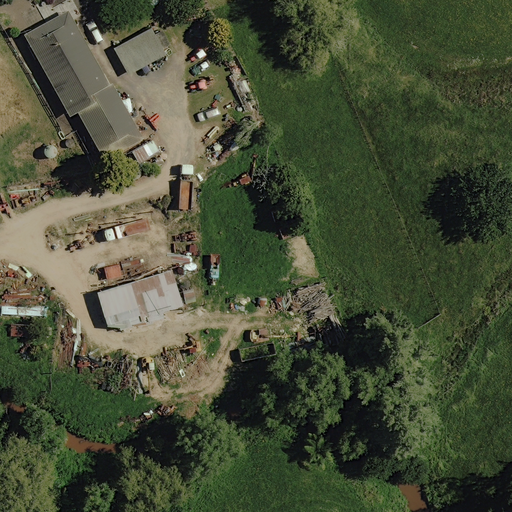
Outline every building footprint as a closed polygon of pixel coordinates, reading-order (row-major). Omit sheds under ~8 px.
[(103,162),(141,141),(70,14),(25,39),(69,119),(77,115),(103,162)] [(167,56),(152,28),(113,48),(127,76),(167,56)] [(154,322),(151,305),(129,309),(132,326),(154,322)] [(38,322),(49,322),(50,309),(0,307),(0,321),(12,321),(38,322)] [(38,322),(12,321),(12,340),(38,341),(38,322)]
